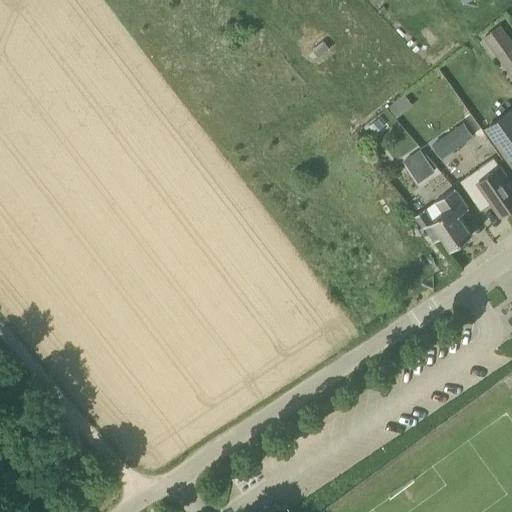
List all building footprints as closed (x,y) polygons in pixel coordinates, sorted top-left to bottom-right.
[(420,0),(396,0),(390,6),(418,34),(436,16),(420,0)] [(420,0),(436,16),(451,0),(420,0)] [(384,11),(369,25),(393,51),(408,38),(384,11)] [(369,25),(354,38),(379,65),(393,51),(369,25)] [(354,38),(340,52),(364,78),(379,65),(354,38)] [(329,48),(324,41),(313,50),(319,57),(329,48)] [(511,44),(499,54),(511,70),(511,44)] [(340,52),(325,65),(349,92),(364,78),(340,52)] [(325,65),(310,78),(334,105),(349,92),(325,65)] [(305,102),(286,121),(335,170),(345,160),(319,134),(328,125),(305,102)] [(511,108),(486,127),(511,163),(511,108)] [(286,121),(268,139),(291,162),(300,153),(326,179),(335,170),(286,121)] [(420,150),(404,161),(418,182),(435,171),(420,150)] [(443,160),(449,177),(467,170),(461,154),(443,160)] [(511,182),(494,157),(460,180),(481,211),(493,202),(501,215),(511,207),(511,182)] [(437,200),(415,215),(435,241),(442,236),(451,249),(464,240),(469,237),(468,237),(472,234),(461,215),(471,209),(457,188),(437,200)] [(402,227),(382,240),(401,268),(421,254),(407,234),(417,228),(407,213),(397,219),(402,227)] [(357,247),(347,254),(358,269),(368,262),(381,281),(401,268),(382,240),(362,254),(357,247)] [(103,471),(94,479),(101,486),(110,477),(103,471)]
